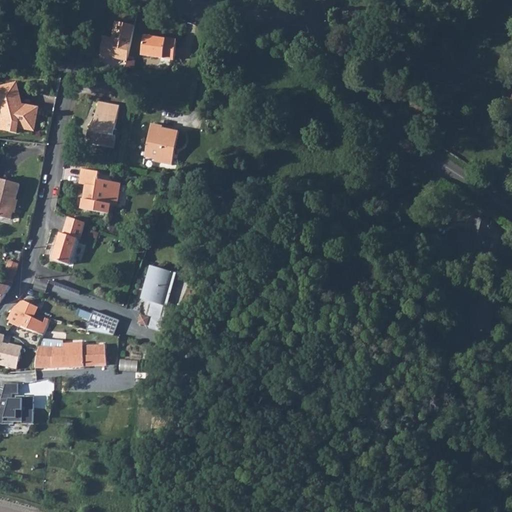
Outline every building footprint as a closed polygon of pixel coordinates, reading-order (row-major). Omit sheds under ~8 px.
[(99,56),(126,62),(134,26),(115,22),(111,41),(103,39),(99,56)] [(154,57),(173,59),(176,40),(144,35),(142,55),(143,55),(154,57)] [(154,57),(143,55),(143,60),(145,63),(151,64),(153,62),(154,57)] [(16,84),(12,85),(19,107),(38,111),(38,107),(22,104),(16,84)] [(12,85),(0,88),(0,105),(4,117),(9,118),(7,130),(17,132),(18,127),(34,130),(38,111),(19,107),(12,85)] [(412,92),(409,115),(413,116),(414,111),(423,112),(426,94),(412,92)] [(436,96),(434,114),(448,115),(451,116),(453,98),(436,96)] [(85,129),(82,142),(111,148),(113,135),(110,134),(116,105),(96,101),(90,130),(85,129)] [(0,128),(7,130),(9,118),(4,117),(0,117),(0,128)] [(140,157),(148,159),(157,125),(148,123),(140,157)] [(157,125),(148,159),(151,159),(150,162),(167,166),(175,132),(159,128),(160,126),(157,125)] [(79,209),(92,212),(100,180),(96,180),(98,173),(81,170),(78,184),(86,185),(83,199),(82,199),(79,209)] [(20,184),(0,178),(0,215),(12,219),(20,184)] [(100,180),(92,212),(107,215),(109,205),(113,206),(119,184),(100,180)] [(54,260),(70,265),(78,239),(80,240),(85,224),(69,217),(64,235),(61,234),(54,260)] [(448,240),(445,252),(482,261),(491,223),(474,219),(468,245),(448,240)] [(5,272),(15,276),(20,265),(19,264),(9,261),(5,272)] [(150,268),(141,299),(152,302),(147,319),(140,317),(138,324),(156,329),(172,274),(150,268)] [(4,278),(3,285),(11,287),(13,281),(4,278)] [(66,301),(71,287),(52,280),(47,294),(66,301)] [(0,284),(0,303),(10,290),(11,287),(3,285),(0,284)] [(471,333),(490,334),(491,304),(485,304),(485,296),(470,296),(470,303),(472,304),(471,333)] [(21,327),(44,334),(49,320),(46,319),(44,323),(35,318),(39,308),(24,301),(12,309),(7,320),(9,321),(8,323),(20,328),(21,327)] [(102,333),(104,328),(104,324),(92,320),(89,329),(102,333)] [(0,365),(19,369),(23,346),(10,344),(4,343),(5,336),(0,334),(0,365)] [(53,351),(52,368),(95,367),(93,347),(82,347),(82,349),(83,354),(75,354),(72,355),(65,355),(64,352),(53,351)] [(30,348),(26,367),(36,368),(40,349),(30,348)] [(40,349),(36,368),(52,368),(53,351),(44,350),(40,349)] [(18,384),(5,384),(0,403),(0,424),(13,424),(14,422),(22,422),(22,424),(34,424),(34,397),(22,397),(22,399),(12,399),(12,395),(18,394),(18,384)]
